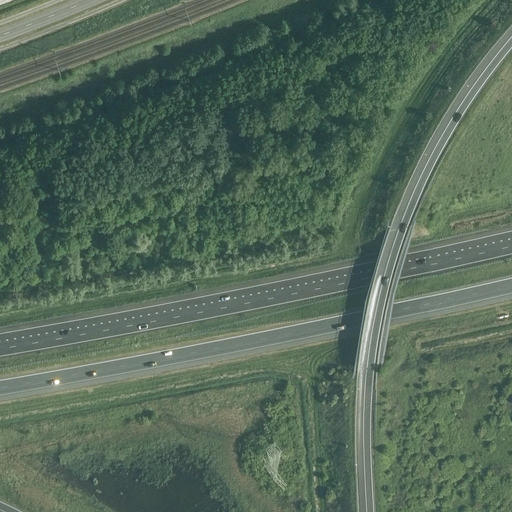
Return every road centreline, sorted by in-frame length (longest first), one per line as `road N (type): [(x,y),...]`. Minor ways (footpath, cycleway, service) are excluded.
road 1 (motorway): [(511,246),(0,349)]
road 2 (motorway): [(0,388),(511,285)]
road 3 (motorway): [(511,43),(433,157),(394,255),(368,395),(370,511)]
road 4 (track): [(0,121),(305,0)]
